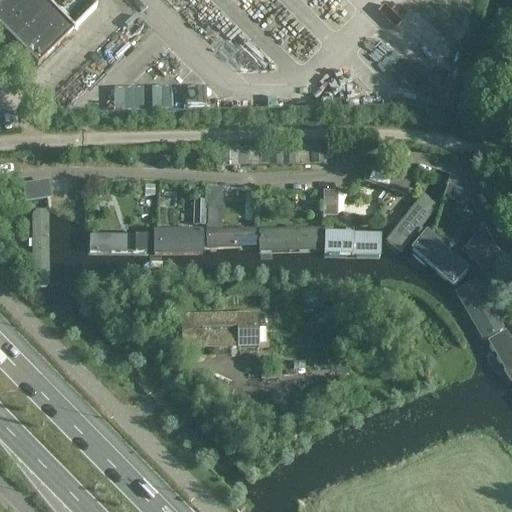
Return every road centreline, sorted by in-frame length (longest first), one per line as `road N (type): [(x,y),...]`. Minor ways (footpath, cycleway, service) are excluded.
road 1 (residential): [(511,248),(456,169),(425,160),(378,157),(346,176),(65,172),(0,181)]
road 2 (track): [(0,147),(394,133),(465,150),(511,143)]
road 3 (unknown): [(149,0),(233,73),(292,81),(357,38),(371,21),(367,0)]
road 4 (primary): [(156,511),(0,353)]
road 5 (primary): [(0,424),(85,511)]
